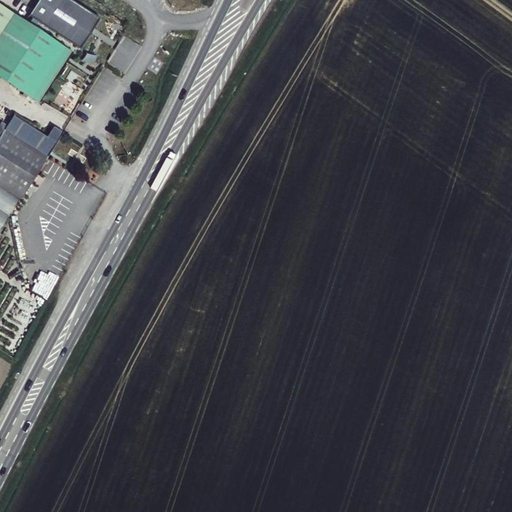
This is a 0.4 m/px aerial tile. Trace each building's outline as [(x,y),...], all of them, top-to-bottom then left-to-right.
[(73,0),(32,0),(25,13),(28,15),(71,42),(91,11),(73,0)] [(21,19),(0,5),(0,76),(25,92),(57,42),(24,21),(21,19)] [(65,47),(57,42),(25,92),(33,97),(65,47)] [(61,85),(54,102),(67,107),(70,100),(65,98),(69,89),(61,85)] [(64,132),(54,126),(48,136),(14,114),(5,129),(49,155),(64,132)] [(0,135),(0,183),(23,197),(49,155),(46,154),(43,153),(38,148),(5,129),(0,135)] [(0,183),(0,226),(23,197),(0,183)]
